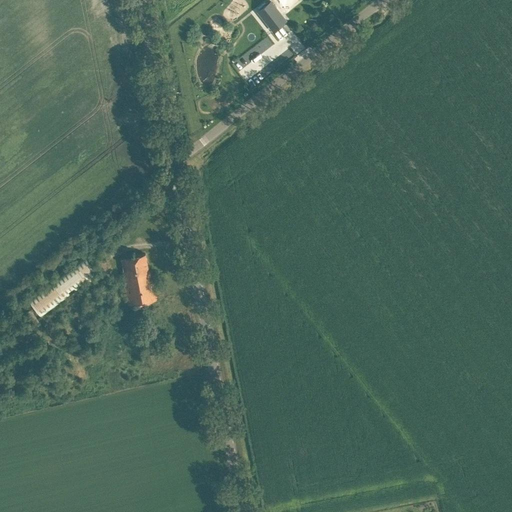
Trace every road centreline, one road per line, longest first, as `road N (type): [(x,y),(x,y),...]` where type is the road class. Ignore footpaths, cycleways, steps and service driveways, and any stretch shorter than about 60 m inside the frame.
road 1 (unclassified): [(243,511),(171,157)]
road 2 (unclassified): [(171,157),(376,0)]
road 3 (unclassified): [(171,157),(140,0)]
